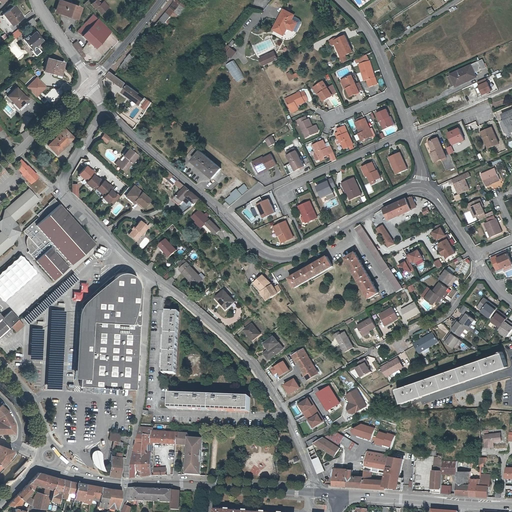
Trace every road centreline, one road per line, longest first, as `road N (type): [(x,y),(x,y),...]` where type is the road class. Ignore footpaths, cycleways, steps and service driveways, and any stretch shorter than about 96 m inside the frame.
road 1 (residential): [(419,187),(276,255),(106,109)]
road 2 (residential): [(316,493),(286,414),(258,372),(146,273)]
road 3 (residential): [(146,273),(58,186),(106,109)]
road 4 (unclassified): [(127,479),(146,273)]
road 5 (residential): [(340,0),(386,71),(420,165),(419,187)]
road 6 (secondary): [(209,482),(107,480),(56,462)]
road 7 (residential): [(481,268),(444,318),(374,352)]
road 8 (secondary): [(90,81),(0,167)]
